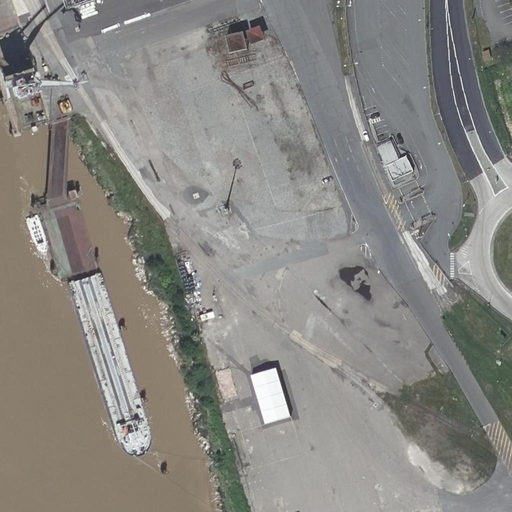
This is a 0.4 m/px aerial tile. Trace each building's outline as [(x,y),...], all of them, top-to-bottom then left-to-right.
[(62,0),(66,8),(89,0),(62,0)] [(486,64),(492,62),(488,50),(481,52),(486,64)] [(391,142),(378,148),(393,182),(413,172),(407,158),(400,161),(391,142)] [(216,202),(199,206),(197,199),(185,202),(190,223),(220,216),(216,202)] [(71,272),(94,268),(90,241),(75,244),(77,253),(68,255),(71,272)] [(207,339),(212,366),(228,363),(223,336),(207,339)]
